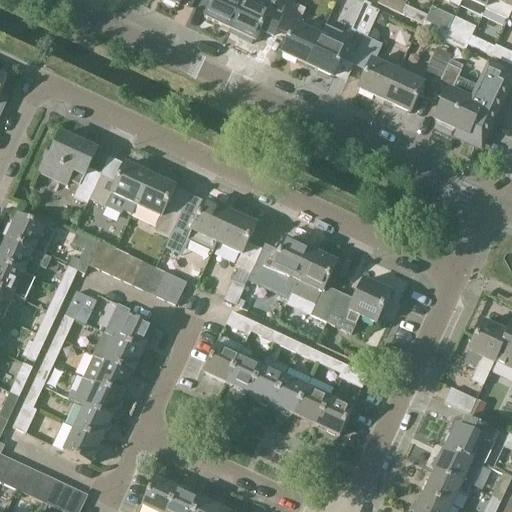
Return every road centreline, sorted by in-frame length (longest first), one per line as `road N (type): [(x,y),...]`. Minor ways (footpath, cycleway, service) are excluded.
road 1 (residential): [(0,166),(29,104),(41,91),(59,93),(458,276)]
road 2 (residential): [(491,206),(65,7)]
road 3 (residential): [(348,511),(458,276)]
road 4 (residential): [(143,432),(190,329),(95,286)]
road 5 (residential): [(314,511),(143,432)]
road 6 (residential): [(19,453),(111,497),(143,432)]
